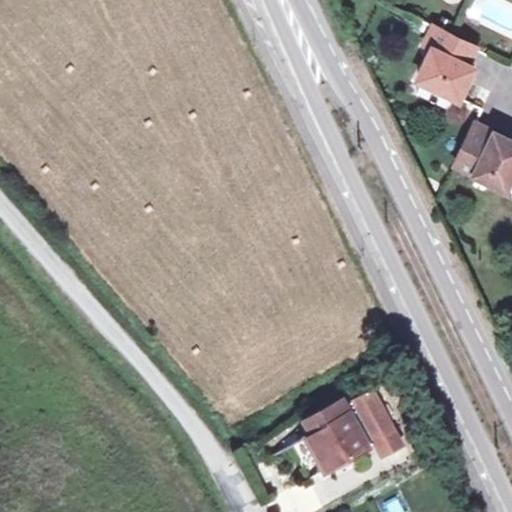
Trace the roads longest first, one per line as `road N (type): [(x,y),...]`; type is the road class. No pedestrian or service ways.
road 1 (secondary): [(272,0),(511,509)]
road 2 (secondary): [(511,422),(363,122),(281,0)]
road 3 (unclassified): [(243,511),(192,404),(0,197)]
